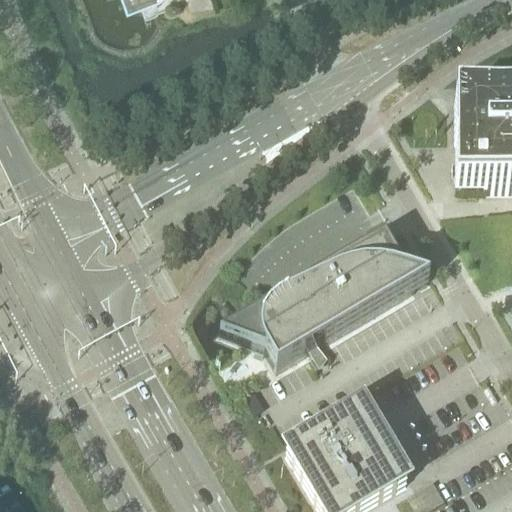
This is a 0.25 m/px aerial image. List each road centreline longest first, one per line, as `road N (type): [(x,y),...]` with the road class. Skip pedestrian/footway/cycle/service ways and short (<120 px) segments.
road 1 (tertiary): [(85,303),(351,98)]
road 2 (tertiary): [(351,98),(250,140),(58,254)]
road 3 (unclassified): [(511,365),(360,92)]
road 4 (unknown): [(503,350),(413,402),(404,434),(431,467),(511,429)]
road 5 (primary): [(205,511),(85,303)]
road 6 (primary): [(32,333),(134,511)]
road 7 (tertiary): [(360,92),(509,0)]
road 8 (primary): [(58,254),(0,128)]
